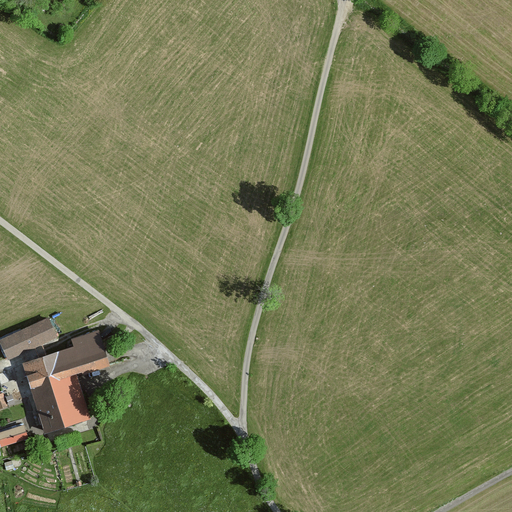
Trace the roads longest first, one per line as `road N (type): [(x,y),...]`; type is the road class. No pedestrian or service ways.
road 1 (unclassified): [(246,432),(252,331),(343,0)]
road 2 (unclassified): [(0,220),(246,432)]
